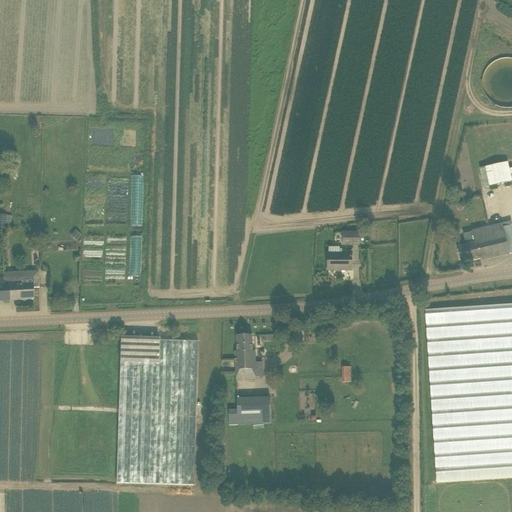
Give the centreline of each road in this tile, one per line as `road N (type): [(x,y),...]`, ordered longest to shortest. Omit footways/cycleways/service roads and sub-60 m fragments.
road 1 (track): [(485,0),(416,297),(415,511)]
road 2 (tertiary): [(0,321),(287,309),(511,273)]
road 3 (track): [(0,487),(195,492),(415,511)]
